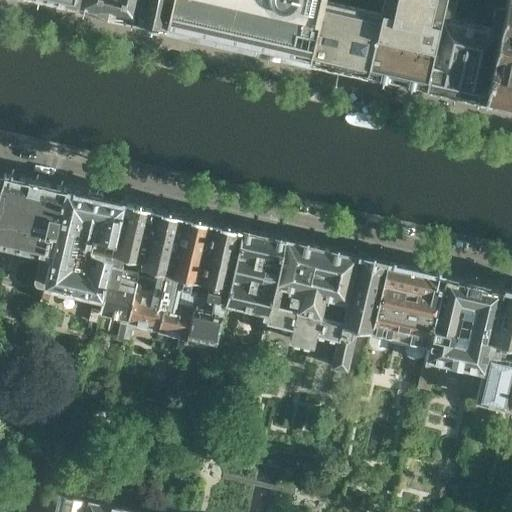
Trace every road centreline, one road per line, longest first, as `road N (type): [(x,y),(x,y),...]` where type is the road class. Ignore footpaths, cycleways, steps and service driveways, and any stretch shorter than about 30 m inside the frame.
road 1 (residential): [(0,148),(511,268)]
road 2 (residential): [(511,121),(0,5)]
